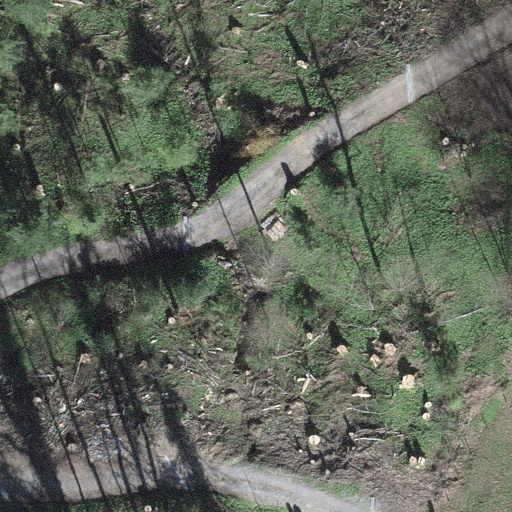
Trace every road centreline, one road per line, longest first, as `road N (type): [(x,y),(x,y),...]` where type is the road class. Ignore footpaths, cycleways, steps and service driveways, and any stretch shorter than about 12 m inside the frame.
road 1 (track): [(0,295),(54,266),(162,243),(242,205),(334,137),(511,38)]
road 2 (track): [(321,511),(282,502),(131,497),(0,475)]
